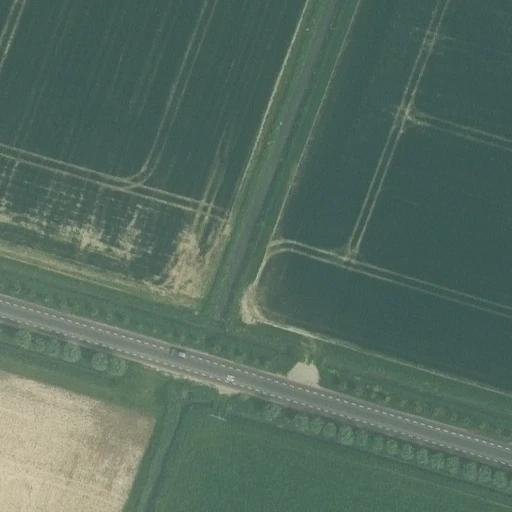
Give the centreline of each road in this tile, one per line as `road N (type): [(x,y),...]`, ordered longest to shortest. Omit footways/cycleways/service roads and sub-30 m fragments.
road 1 (secondary): [(511,459),(0,309)]
road 2 (track): [(0,252),(199,305),(312,0)]
